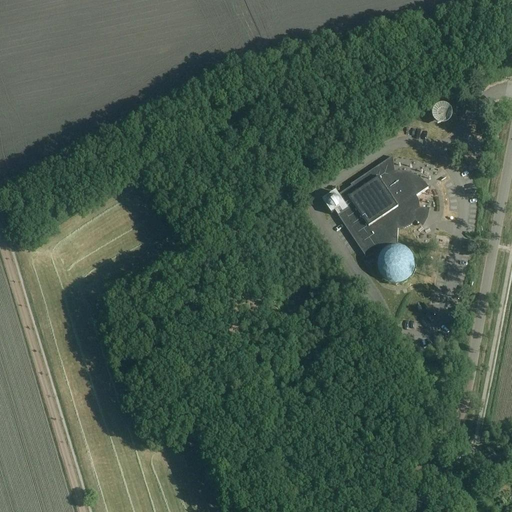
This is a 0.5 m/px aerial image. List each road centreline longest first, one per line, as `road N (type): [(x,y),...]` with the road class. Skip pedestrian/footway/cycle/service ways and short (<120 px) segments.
road 1 (unclassified): [(425,460),(462,407),(511,151)]
road 2 (track): [(0,233),(85,511)]
road 3 (unknown): [(511,221),(470,436),(443,475)]
